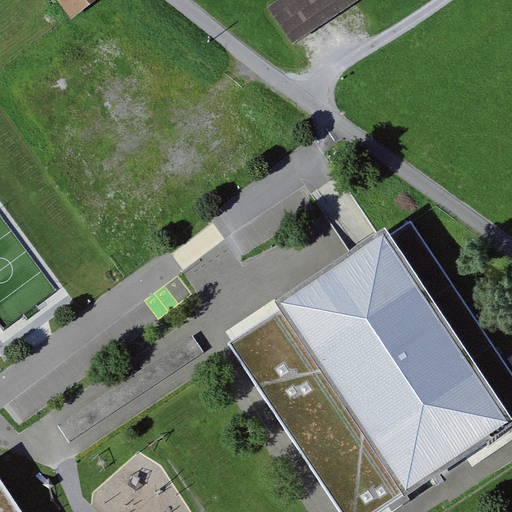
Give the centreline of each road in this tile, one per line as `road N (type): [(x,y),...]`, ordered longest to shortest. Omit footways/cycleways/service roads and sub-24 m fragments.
road 1 (track): [(335,122),(269,193),(0,391)]
road 2 (track): [(177,0),(511,250)]
road 3 (track): [(439,0),(299,97)]
